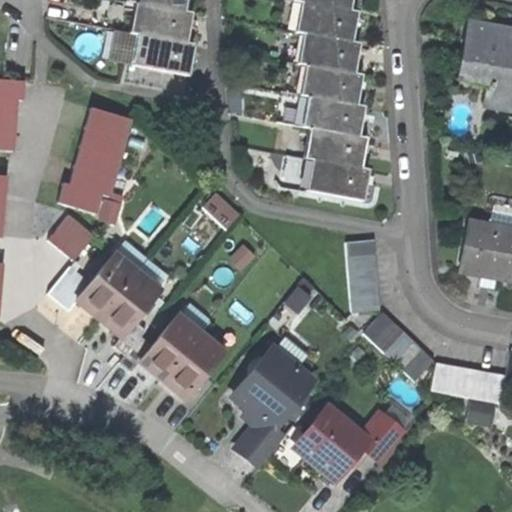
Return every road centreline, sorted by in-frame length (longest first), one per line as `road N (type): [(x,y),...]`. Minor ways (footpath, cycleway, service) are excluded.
road 1 (residential): [(211,0),(227,171),(256,203),(416,235)]
road 2 (residential): [(40,81),(12,307),(96,416)]
road 3 (residential): [(405,0),(416,235)]
road 4 (residential): [(96,416),(153,438),(244,511)]
road 5 (residential): [(416,235),(420,282),(437,311),(467,331),(511,339)]
